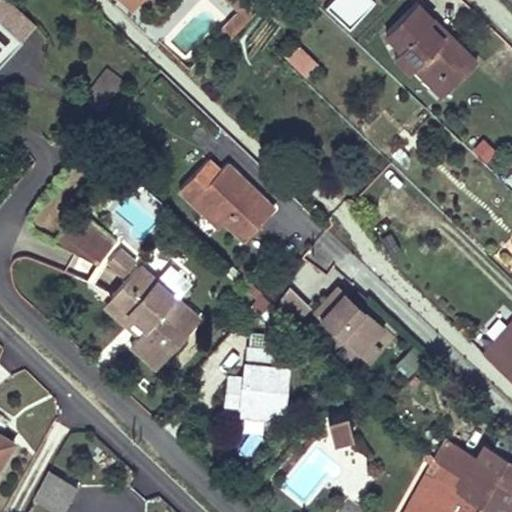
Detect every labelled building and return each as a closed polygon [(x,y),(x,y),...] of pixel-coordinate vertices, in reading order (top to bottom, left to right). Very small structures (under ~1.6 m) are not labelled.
[(7,0),(0,0),(0,20),(20,41),(34,26),(7,0)] [(258,8),(249,0),(225,0),(239,12),(247,20),(258,8)] [(327,0),(325,2),(347,25),(371,0),(327,0)] [(394,54),(409,71),(413,68),(416,64),(432,80),(437,75),(443,76),(453,85),(472,66),(459,53),(463,49),(447,32),(442,37),(428,22),(433,18),(417,2),(385,32),(401,48),(394,54)] [(228,41),(247,20),(239,12),(220,33),(228,41)] [(0,61),(20,41),(0,20),(0,61)] [(299,46),(287,58),(297,67),(309,56),(299,46)] [(463,49),(459,53),(472,66),(476,62),(463,49)] [(416,64),(413,68),(441,96),(453,85),(443,76),(437,75),(432,80),(416,64)] [(108,69),(90,92),(107,104),(123,80),(108,69)] [(479,138),(472,153),(490,161),(497,146),(479,138)] [(177,189),(189,201),(195,195),(219,218),(241,239),(271,208),(223,162),(216,168),(206,159),(177,189)] [(195,195),(189,201),(214,223),(219,218),(195,195)] [(96,264),(115,240),(78,211),(54,242),(96,264)] [(122,276),(134,262),(117,247),(105,261),(122,276)] [(292,276),(306,295),(326,280),(312,261),(292,276)] [(151,320),(142,331),(131,342),(157,365),(187,331),(174,321),(186,308),(138,265),(112,293),(139,316),(143,312),(151,320)] [(368,362),(394,339),(341,279),(308,308),(350,356),(357,350),(368,362)] [(112,293),(106,300),(142,331),(151,320),(143,312),(139,316),(112,293)] [(186,308),(174,321),(187,331),(197,319),(186,308)] [(511,318),(482,352),(511,379),(511,318)] [(288,351),(249,346),(247,363),(286,367),(288,351)] [(410,376),(422,358),(408,349),(396,367),(410,376)] [(230,376),(227,401),(242,402),(241,411),(267,414),(267,406),(281,407),(286,367),(247,363),(245,378),(230,376)] [(346,411),(327,417),(335,442),(354,437),(346,411)] [(0,458),(11,441),(0,433),(0,458)] [(434,476),(433,479),(479,505),(480,505),(491,511),(508,511),(511,506),(511,459),(483,442),(474,456),(453,443),(440,465),(434,476)] [(49,470),(34,496),(59,511),(75,487),(49,470)] [(427,472),(403,511),(413,511),(433,479),(434,476),(427,472)] [(448,511),(450,509),(456,511),(476,511),(480,505),(479,505),(433,479),(413,511),(448,511)]
